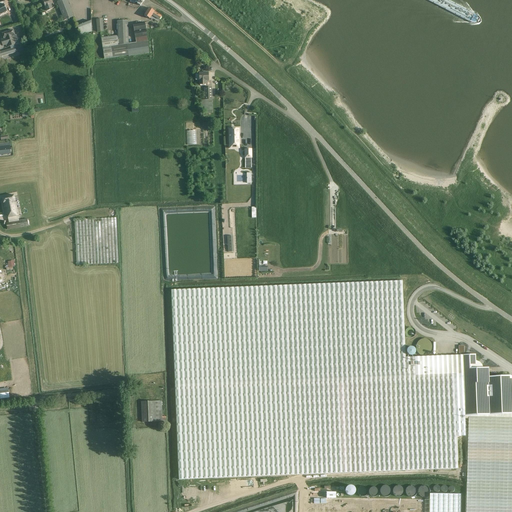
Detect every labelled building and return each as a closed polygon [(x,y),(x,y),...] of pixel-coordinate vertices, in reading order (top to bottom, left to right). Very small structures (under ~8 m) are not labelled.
[(54,8),(53,4),(50,0),(44,0),(43,1),(45,7),(47,11),(52,9),(54,8)] [(67,0),(61,0),(57,2),(64,20),(74,17),(67,0)] [(153,19),(158,22),(162,16),(154,11),(149,8),(144,15),(150,19),(150,18),(152,20),(153,19)] [(77,26),(81,36),(91,32),(91,21),(77,26)] [(118,36),(101,38),(104,59),(149,53),(147,41),(148,41),(146,30),(145,23),(133,25),(135,38),(136,38),(137,43),(129,44),(128,21),(117,21),(118,36)] [(13,30),(2,34),(4,39),(0,40),(2,46),(7,45),(7,47),(19,44),(16,35),(15,35),(13,30)] [(0,58),(2,58),(1,57),(16,52),(15,48),(0,52),(0,49),(0,50),(0,49),(0,58)] [(200,81),(200,85),(206,84),(206,80),(209,80),(208,73),(199,73),(199,74),(195,74),(196,80),(200,80),(200,81)] [(204,110),(204,113),(212,113),(211,110),(213,110),(212,99),(212,87),(204,88),(205,100),(201,100),(201,110),(204,110)] [(229,129),(229,148),(234,148),(234,145),(239,145),(239,129),(229,129)] [(197,144),(196,130),(187,130),(187,144),(197,144)] [(0,154),(11,154),(10,142),(0,143),(0,154)] [(13,195),(2,198),(3,203),(3,204),(5,215),(18,212),(16,201),(15,202),(13,195)] [(29,226),(27,218),(6,223),(7,230),(29,226)] [(74,220),(77,265),(118,263),(116,218),(74,220)] [(286,285),(171,290),(179,480),(294,475),(458,468),(457,442),(456,437),(463,437),(466,436),(465,419),(469,419),(468,468),(466,511),(511,511),(511,375),(489,376),(489,374),(489,368),(483,368),(482,364),(479,362),(476,361),(475,354),(405,357),(403,306),(402,281),(366,282),(286,285)] [(417,317),(412,321),(423,333),(427,329),(417,317)] [(416,333),(415,331),(415,330),(414,329),(413,328),(412,328),(411,328),(409,328),(407,329),(406,331),(406,332),(406,333),(406,335),(407,336),(408,337),(409,338),(410,338),(412,338),(413,337),(414,337),(415,335),(416,333)] [(434,347),(434,345),(433,343),(433,342),(432,341),(430,340),(429,339),(427,338),(425,338),(423,338),(422,339),(421,340),(419,341),(418,342),(417,344),(417,346),(417,347),(417,349),(417,351),(419,352),(420,354),(421,354),(422,355),(424,356),(426,356),(428,355),(430,355),(431,354),(432,353),(433,352),(434,350),(434,349),(434,347)] [(408,354),(409,355),(410,355),(411,356),(412,356),(412,355),(413,355),(414,355),(414,354),(415,353),(415,352),(415,351),(415,350),(415,349),(414,348),(413,348),(413,347),(412,347),(411,347),(410,347),(409,348),(408,348),(408,349),(407,349),(407,350),(407,351),(407,352),(407,353),(408,354)] [(162,401),(141,402),(142,422),(163,422),(162,401)] [(355,488),(347,484),(344,492),(352,495),(355,488)] [(381,491),(385,492),(385,496),(390,496),(391,486),(384,485),(384,489),(381,489),(381,491)] [(360,488),(366,495),(371,491),(374,496),(379,492),(375,486),(368,491),(363,486),(360,488)] [(304,495),(304,511),(460,511),(460,498),(304,495)]
